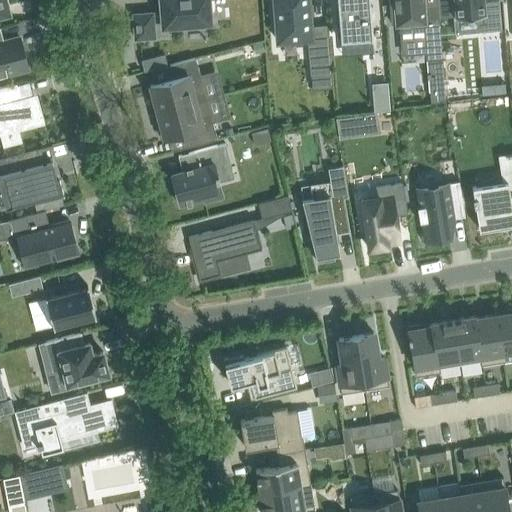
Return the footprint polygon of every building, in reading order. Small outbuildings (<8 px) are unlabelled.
[(0,0),(0,14),(9,12),(6,0),(0,0)] [(208,0),(160,0),(162,12),(134,14),(136,38),(154,36),(154,35),(167,34),(167,25),(211,22),(208,0)] [(309,0),(274,0),(277,40),(308,38),(311,75),(331,73),(327,25),(311,26),(310,16),(311,16),(310,3),(309,3),(309,0)] [(337,0),(341,41),(371,38),(371,39),(373,39),(369,0),(337,0)] [(389,0),(392,24),(393,23),(397,23),(397,25),(399,25),(401,52),(426,50),(426,53),(427,60),(429,90),(430,90),(431,105),(445,103),(442,58),(443,58),(439,17),(438,5),(425,6),(424,0),(389,0)] [(438,0),(438,5),(439,17),(454,16),(483,14),(485,30),(501,29),(498,0),(438,0)] [(0,75),(28,68),(20,37),(0,42),(0,75)] [(155,56),(141,59),(145,71),(168,65),(165,53),(155,56)] [(153,112),(207,98),(196,57),(170,64),(173,78),(150,84),(153,96),(149,97),(153,112)] [(388,81),(372,83),(374,111),(390,109),(388,81)] [(17,83),(0,87),(0,130),(39,120),(36,107),(33,95),(21,98),(17,84),(17,83)] [(207,98),(153,112),(157,128),(161,127),(164,138),(188,132),(191,146),(218,139),(207,98)] [(268,127),(252,131),(255,144),(271,140),(268,127)] [(182,170),(172,173),(180,204),(187,203),(187,204),(188,204),(187,203),(192,202),(192,203),(193,203),(192,201),(204,198),(205,201),(223,196),(220,182),(219,178),(218,173),(217,173),(215,163),(224,161),(220,145),(220,144),(191,152),(191,153),(195,167),(182,171),(182,170)] [(37,148),(0,157),(0,177),(4,177),(11,206),(63,192),(60,178),(57,178),(53,160),(41,163),(37,148)] [(304,198),(302,199),(318,262),(336,259),(335,254),(340,253),(338,242),(336,233),(338,233),(350,231),(344,197),(348,196),(343,165),(342,165),(338,166),(328,168),(330,181),(333,194),(313,197),(304,199),(304,198)] [(477,186),(473,187),(474,195),(475,197),(473,197),(474,206),(476,205),(480,230),(498,227),(511,224),(511,205),(511,202),(511,201),(511,172),(506,173),(507,181),(507,182),(503,182),(477,186)] [(459,181),(416,188),(424,237),(430,236),(431,239),(441,238),(441,234),(450,233),(448,219),(465,216),(459,181)] [(378,197),(361,199),(369,248),(389,245),(388,243),(401,241),(396,215),(408,213),(403,182),(376,186),(378,197)] [(288,194),(258,202),(262,218),(292,210),(288,194)] [(1,221),(0,221),(0,239),(5,238),(16,235),(24,233),(32,265),(78,253),(71,227),(72,227),(70,220),(51,225),(50,225),(49,221),(45,209),(37,212),(1,221)] [(295,227),(291,214),(283,216),(287,229),(295,227)] [(254,219),(189,237),(200,280),(221,274),(218,261),(240,255),(241,255),(247,253),(262,249),(254,219)] [(12,296),(43,288),(40,275),(9,283),(10,289),(12,296)] [(89,287),(46,298),(54,326),(96,315),(89,287)] [(508,312),(496,314),(502,352),(504,361),(511,359),(511,309),(507,310),(508,312)] [(502,352),(496,314),(475,318),(481,355),(483,365),(504,361),(502,352)] [(475,318),(475,315),(453,319),(460,364),(481,360),(482,365),(483,365),(481,355),(475,318)] [(432,325),(440,372),(440,367),(460,364),(453,319),(431,323),(431,325),(432,325)] [(432,325),(431,325),(420,327),(419,324),(408,326),(409,335),(408,335),(409,340),(410,340),(416,376),(440,372),(432,325)] [(81,332),(43,342),(52,374),(64,371),(68,384),(110,373),(104,351),(93,353),(90,342),(84,343),(81,332)] [(356,335),(365,389),(389,385),(384,357),(378,358),(374,332),(356,335)] [(365,389),(356,335),(339,338),(343,364),(337,365),(342,393),(365,389)] [(27,346),(36,379),(49,375),(40,343),(27,346)] [(243,355),(223,358),(230,384),(250,379),(255,398),(297,387),(286,346),(244,358),(243,355)] [(316,370),(308,372),(311,386),(319,384),(316,370)] [(486,384),(487,394),(500,392),(499,382),(486,384)] [(334,383),(321,385),(324,402),(337,400),(335,392),(334,383)] [(475,396),(487,394),(486,384),(473,387),(475,396)] [(456,389),(443,391),(445,401),(457,399),(456,389)] [(116,426),(109,399),(90,403),(87,391),(14,410),(15,414),(21,413),(26,431),(36,429),(39,442),(37,442),(37,443),(38,446),(40,446),(42,454),(64,448),(62,440),(97,431),(116,426)] [(430,394),(432,403),(445,401),(443,391),(430,394)] [(11,398),(0,400),(0,414),(14,410),(11,398)] [(277,453),(305,448),(303,435),(301,435),(297,410),(288,412),(287,408),(272,410),(273,414),(241,420),(245,446),(276,441),(277,453)] [(392,433),(402,431),(400,418),(390,420),(392,433)] [(344,441),(354,439),(352,426),(342,428),(344,441)] [(402,431),(392,433),(394,446),(404,444),(402,431)] [(354,439),(344,441),(346,453),(356,452),(354,439)] [(476,445),(477,455),(490,453),(488,443),(476,445)] [(477,455),(476,445),(463,448),(464,457),(477,455)] [(260,492),(311,484),(305,448),(277,453),(279,465),(256,469),(260,492)] [(445,450),(433,453),(434,462),(447,460),(445,450)] [(421,465),(434,462),(433,453),(420,455),(421,465)] [(63,463),(20,473),(25,499),(69,488),(63,463)] [(509,511),(504,477),(481,480),(486,511),(509,511)] [(461,493),(462,493),(464,511),(486,511),(481,480),(459,484),(461,493)] [(287,511),(315,511),(311,484),(260,492),(262,511),(283,511),(287,511)] [(374,493),(377,511),(401,511),(398,489),(374,493)] [(377,511),(374,493),(350,497),(352,511),(377,511)] [(461,493),(440,497),(442,511),(464,511),(462,493),(461,493)] [(442,511),(440,497),(418,500),(419,511),(442,511)]
